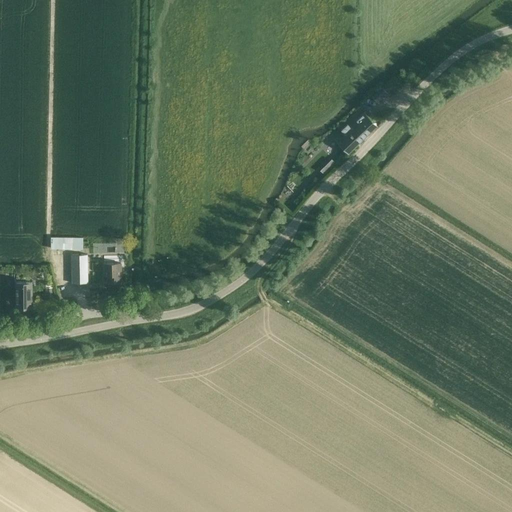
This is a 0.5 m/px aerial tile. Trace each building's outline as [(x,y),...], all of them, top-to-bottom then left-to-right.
[(383,96),(385,98),(389,94),(382,87),(373,96),(378,101),(383,96)] [(376,125),(363,112),(335,139),(347,153),(376,125)] [(83,237),(51,237),(51,248),(83,249),(83,237)] [(87,283),(87,254),(71,255),(72,283),(87,283)] [(104,275),(108,275),(108,282),(121,282),(121,263),(104,263),(104,275)] [(16,282),(16,306),(32,306),(32,282),(16,282)]
